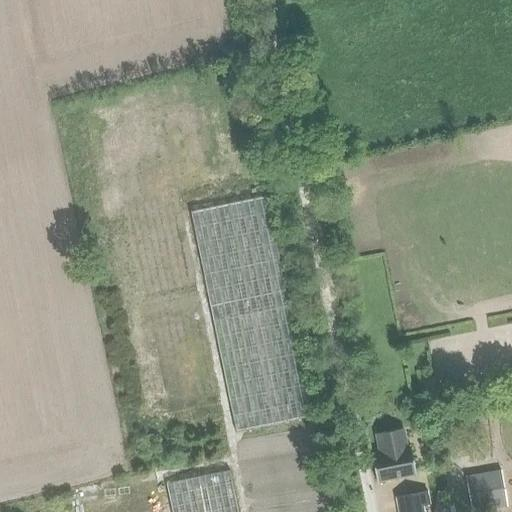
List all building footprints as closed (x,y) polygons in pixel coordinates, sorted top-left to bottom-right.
[(267,196),(191,211),(235,432),(311,417),(267,196)] [(377,434),(380,452),(371,454),(377,483),(416,475),(410,446),(405,447),(402,429),(377,434)] [(167,482),(172,511),(238,511),(230,470),(167,482)] [(500,470),(466,476),(472,511),(478,511),(507,507),(500,470)] [(427,493),(396,499),(398,511),(423,511),(423,506),(430,504),(427,493)]
